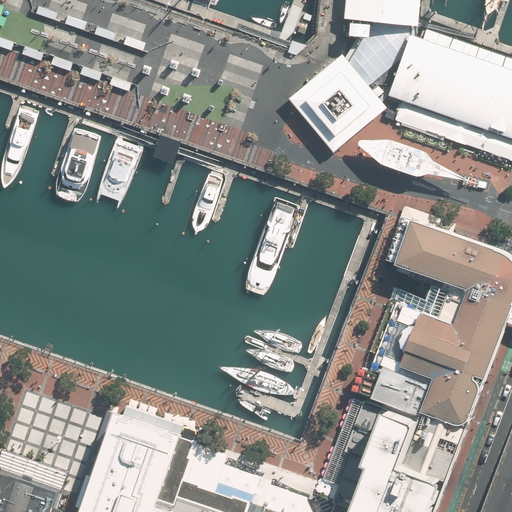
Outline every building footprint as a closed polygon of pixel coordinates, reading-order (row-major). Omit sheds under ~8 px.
[(343,0),(341,20),(348,21),(347,28),(347,36),(364,38),(357,50),(350,62),(342,52),(310,79),(288,97),(292,101),(312,126),(333,151),(387,106),(382,100),(363,78),(364,78),(369,81),(380,82),(389,77),(395,62),(399,63),(409,37),(415,34),(415,25),(418,25),(419,22),(419,20),(420,0),(343,0)] [(423,37),(415,34),(409,37),(399,63),(511,100),(511,56),(426,28),(423,37)] [(298,42),(295,49),(302,51),(305,44),(298,42)] [(511,100),(399,63),(388,94),(401,99),(511,136),(511,100)] [(511,136),(401,99),(394,119),(511,159),(511,136)] [(154,152),(174,159),(182,137),(162,129),(154,152)] [(401,263),(415,219),(403,215),(388,258),(401,263)] [(488,376),(507,323),(511,314),(511,310),(511,251),(496,245),(415,219),(401,263),(414,267),(472,288),(465,305),(459,323),(441,316),(425,310),(406,364),(409,365),(437,375),(425,409),(458,422),(463,423),(466,422),(470,420),(473,416),(483,388),(483,386),(483,383),(482,381),(479,378),(478,376),(479,373),(488,376)] [(414,267),(412,275),(436,284),(451,289),(441,316),(459,323),(465,305),(472,288),(414,267)] [(451,289),(436,284),(430,299),(401,288),(397,300),(398,300),(425,310),(441,316),(451,289)] [(425,310),(398,300),(373,370),(390,376),(393,367),(406,372),(409,365),(406,364),(425,310)] [(406,372),(393,367),(390,376),(382,396),(424,412),(425,409),(437,375),(409,365),(406,372)] [(105,416),(21,384),(0,442),(0,466),(78,495),(105,416)] [(318,494),(336,500),(353,452),(348,450),(366,401),(356,397),(318,494)] [(283,511),(266,506),(264,511),(358,511),(355,511),(373,463),(368,461),(388,407),(367,399),(366,401),(348,450),(353,452),(336,500),(331,511),(283,511)] [(183,430),(185,424),(128,404),(126,410),(183,430)] [(404,462),(420,420),(388,407),(368,461),(373,463),(355,511),(358,511),(434,511),(447,479),(404,462)] [(85,511),(120,413),(109,409),(76,506),(80,507),(78,511),(85,511)] [(192,511),(163,502),(185,438),(187,431),(183,430),(126,410),(121,409),(120,413),(85,511),(192,511)] [(447,479),(470,420),(466,422),(463,423),(458,422),(425,409),(424,412),(420,420),(404,462),(447,479)] [(185,478),(197,442),(185,438),(163,502),(192,511),(247,511),(251,501),(185,478)] [(253,502),(262,475),(202,455),(205,446),(197,442),(185,478),(251,501),(253,502)] [(0,470),(0,511),(63,511),(64,510),(54,507),(59,491),(20,477),(0,470)] [(264,511),(266,506),(264,506),(272,483),(274,479),(269,478),(262,475),(253,502),(251,501),(247,511),(264,511)] [(310,496),(272,483),(264,506),(266,506),(283,511),(315,511),(309,499),(310,496)] [(324,511),(331,511),(336,500),(318,494),(315,493),(324,511)]
